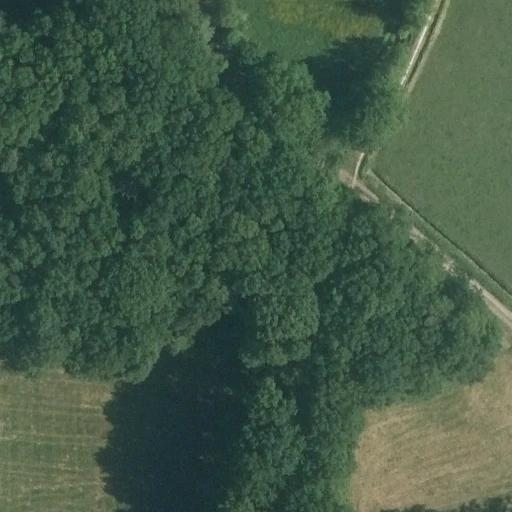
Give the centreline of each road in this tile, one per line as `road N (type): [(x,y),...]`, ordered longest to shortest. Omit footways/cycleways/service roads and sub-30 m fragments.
road 1 (track): [(273,511),(342,171)]
road 2 (track): [(352,180),(243,80),(201,0)]
road 3 (track): [(511,322),(352,180)]
